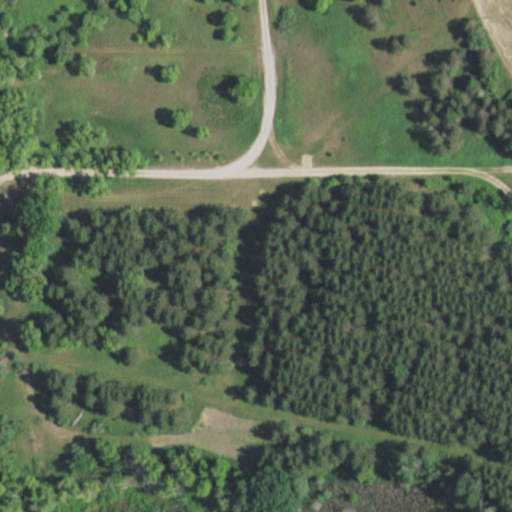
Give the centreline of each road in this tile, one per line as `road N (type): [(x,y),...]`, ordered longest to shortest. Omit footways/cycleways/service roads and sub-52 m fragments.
road 1 (residential): [(0,199),(11,223),(20,419),(52,436),(153,447)]
road 2 (track): [(511,226),(483,167),(194,170)]
road 3 (residential): [(194,170),(240,163),(261,137),(269,96),(267,0)]
road 4 (residential): [(194,170),(0,171)]
